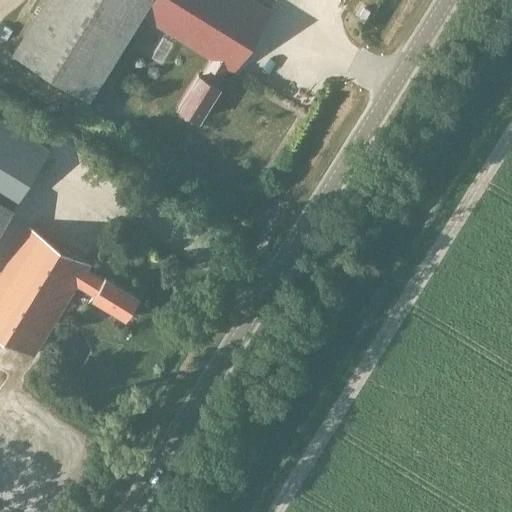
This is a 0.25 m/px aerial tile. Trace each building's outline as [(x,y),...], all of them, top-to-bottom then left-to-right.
[(269,11),(251,0),(48,0),(48,1),(45,0),(36,0),(30,11),(39,16),(16,52),(86,95),(138,12),(215,60),(204,77),(201,76),(177,106),(198,120),(219,86),(216,84),(226,68),(232,71),(269,11)] [(310,94),(310,85),(281,85),(281,94),(310,94)] [(0,227),(49,148),(0,117),(0,227)] [(127,316),(138,297),(105,277),(103,279),(86,269),(90,263),(29,226),(0,273),(0,333),(33,354),(78,281),(95,292),(93,295),(127,316)] [(0,479),(10,510),(25,504),(8,454),(0,457),(0,479)]
